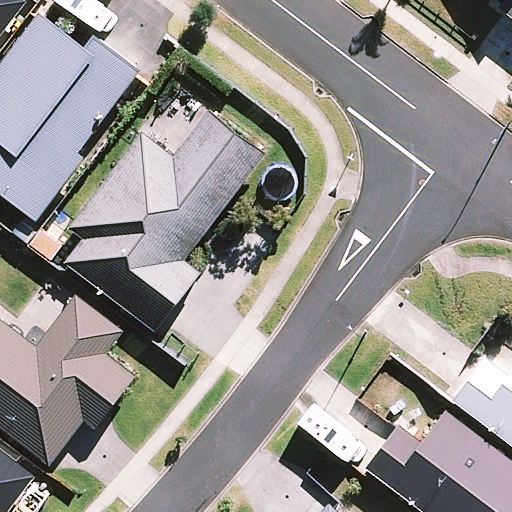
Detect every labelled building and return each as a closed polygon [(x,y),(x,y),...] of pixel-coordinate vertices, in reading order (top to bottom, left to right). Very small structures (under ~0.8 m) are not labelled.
[(0,0),(0,19),(14,0),(0,0)] [(511,0),(507,0),(500,11),(511,19),(511,0)] [(135,72),(47,6),(0,68),(0,179),(41,210),(84,152),(79,147),(135,72)] [(268,146),(215,107),(179,156),(152,136),(66,252),(160,322),(201,266),(187,256),(268,146)] [(40,344),(0,313),(0,420),(52,462),(91,412),(99,418),(138,369),(110,346),(124,328),(80,294),(40,344)] [(511,362),(509,367),(488,351),(456,394),(511,434),(511,362)] [(511,511),(511,455),(449,409),(426,441),(403,424),(371,467),(433,511),(511,511)] [(0,511),(11,511),(52,462),(0,420),(0,511)] [(351,511),(336,499),(324,511),(351,511)]
